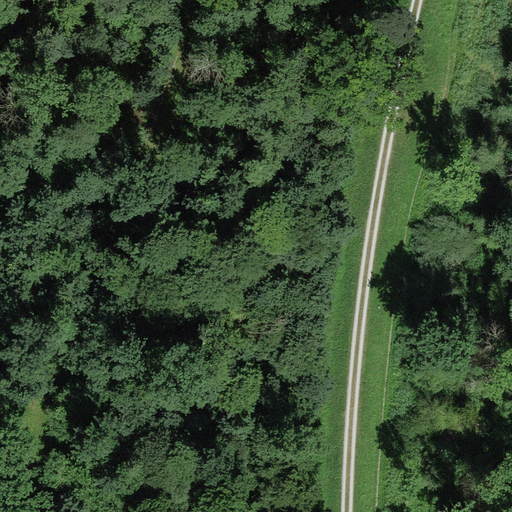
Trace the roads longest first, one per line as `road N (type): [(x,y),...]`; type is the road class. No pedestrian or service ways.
road 1 (track): [(28,511),(27,468),(197,0)]
road 2 (track): [(418,0),(396,83),(349,443),(349,511)]
